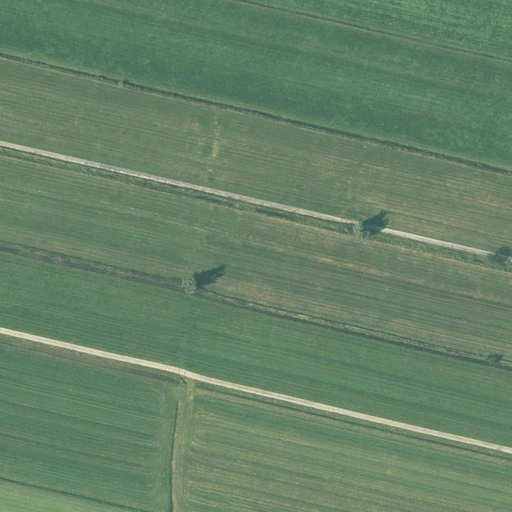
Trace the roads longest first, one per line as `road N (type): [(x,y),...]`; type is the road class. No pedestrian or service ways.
road 1 (track): [(511,452),(0,332)]
road 2 (track): [(511,260),(0,143)]
